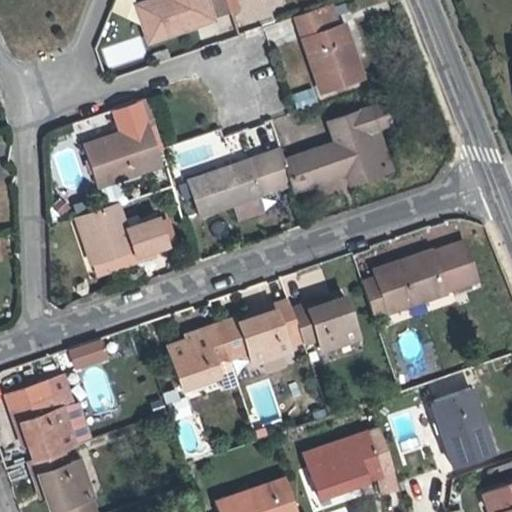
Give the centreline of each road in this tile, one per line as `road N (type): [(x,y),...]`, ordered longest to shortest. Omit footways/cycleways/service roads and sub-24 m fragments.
road 1 (residential): [(494,179),(36,336)]
road 2 (residential): [(36,336),(24,118)]
road 3 (tertiary): [(494,179),(424,0)]
road 4 (residential): [(66,106),(238,56)]
